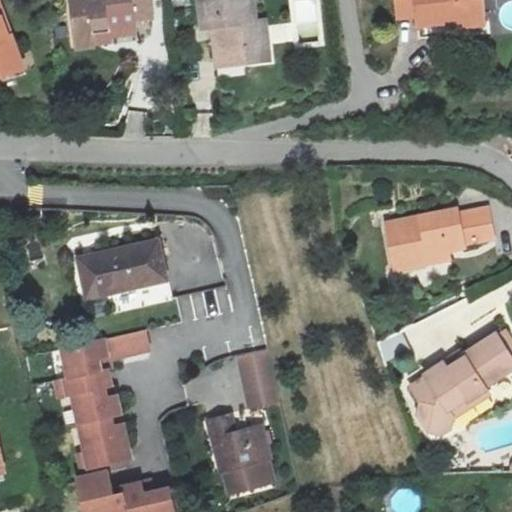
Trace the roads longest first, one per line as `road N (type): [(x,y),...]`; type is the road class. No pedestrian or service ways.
road 1 (residential): [(0,156),(8,193),(221,208),(246,322),(166,350),(154,371),(157,403),(144,420),(155,468)]
road 2 (residential): [(511,176),(457,154),(239,153)]
road 3 (residential): [(239,153),(0,147)]
road 4 (residential): [(239,153),(269,131),(363,101)]
